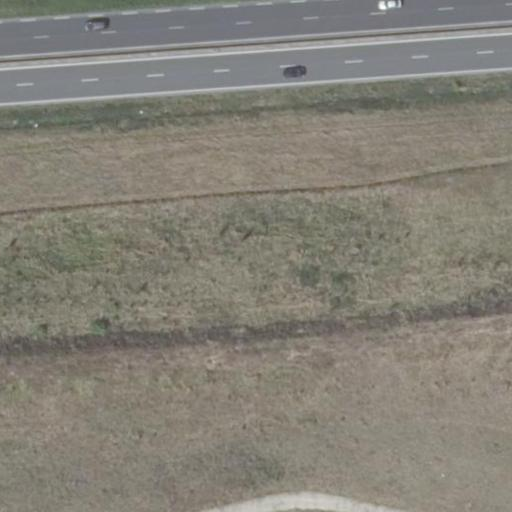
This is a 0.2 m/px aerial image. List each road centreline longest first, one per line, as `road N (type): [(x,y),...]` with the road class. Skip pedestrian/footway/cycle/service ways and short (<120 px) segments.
road 1 (trunk): [(511,2),(0,38)]
road 2 (trunk): [(0,87),(511,52)]
